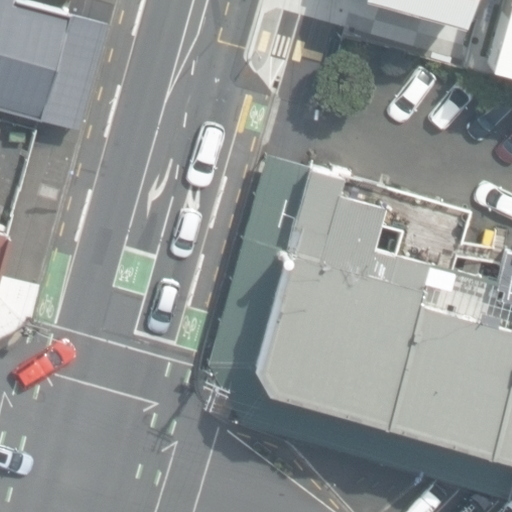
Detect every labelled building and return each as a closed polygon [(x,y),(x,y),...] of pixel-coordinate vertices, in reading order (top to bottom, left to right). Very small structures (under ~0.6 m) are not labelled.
[(88,0),(0,0),(0,107),(27,114),(69,125),(101,3),(88,0)] [(475,0),(433,0),(473,10),(475,0)] [(511,48),(511,0),(509,0),(497,44),(511,48)] [(0,107),(0,229),(27,114),(0,107)] [(511,216),(320,161),(312,159),(250,374),(511,449),(511,216)]
